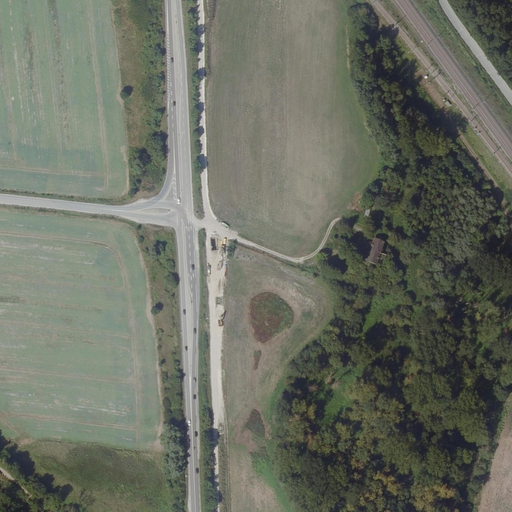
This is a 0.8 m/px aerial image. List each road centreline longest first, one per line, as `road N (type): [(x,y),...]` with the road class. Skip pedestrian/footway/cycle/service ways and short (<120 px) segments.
road 1 (track): [(224,233),(216,302),(223,511)]
road 2 (secondary): [(195,301),(184,66)]
road 3 (secondary): [(180,217),(192,446)]
road 4 (secondary): [(192,446),(195,301)]
road 5 (tertiary): [(185,209),(184,66)]
road 6 (tertiary): [(173,83),(171,174),(157,199),(141,206)]
road 7 (secondary): [(173,83),(179,207)]
